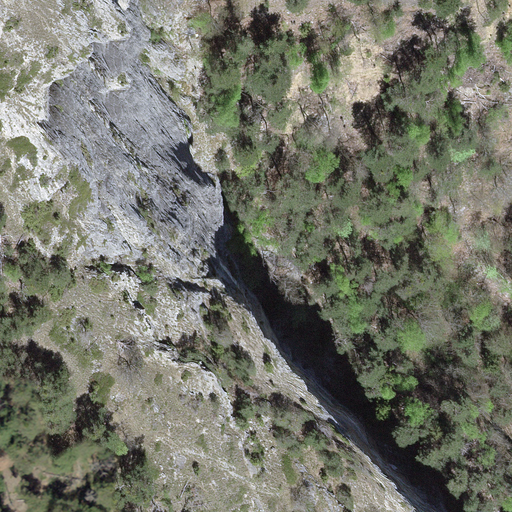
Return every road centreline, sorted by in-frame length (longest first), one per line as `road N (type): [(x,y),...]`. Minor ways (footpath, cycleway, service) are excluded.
road 1 (motorway): [(381,511),(292,0)]
road 2 (motorway): [(340,0),(511,90)]
